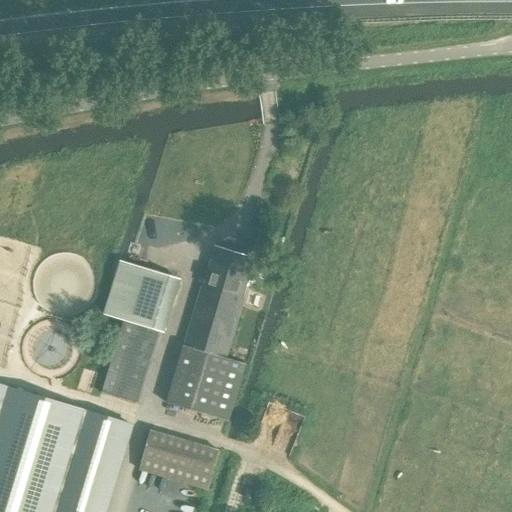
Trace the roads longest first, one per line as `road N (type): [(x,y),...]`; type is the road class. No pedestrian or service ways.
road 1 (unclassified): [(511,46),(225,79),(0,120)]
road 2 (trunk): [(0,28),(301,0)]
